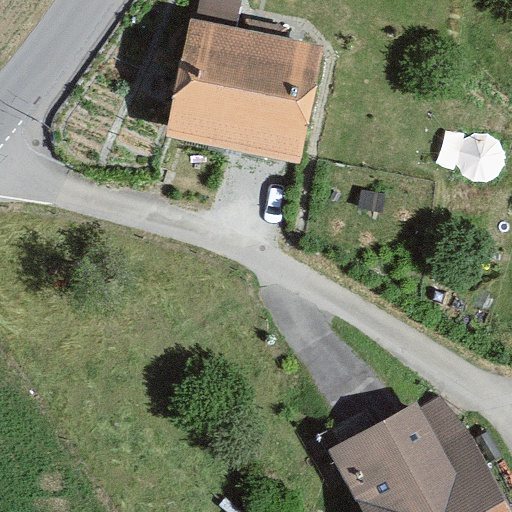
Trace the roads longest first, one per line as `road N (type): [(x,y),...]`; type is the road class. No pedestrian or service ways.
road 1 (track): [(511,394),(480,390),(356,312),(192,228),(0,169)]
road 2 (tertiary): [(0,107),(88,0)]
